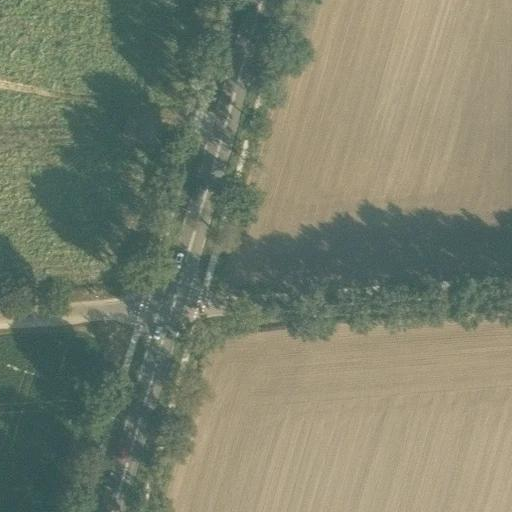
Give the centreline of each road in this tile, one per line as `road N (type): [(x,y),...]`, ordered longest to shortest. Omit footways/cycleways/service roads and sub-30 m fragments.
road 1 (unclassified): [(173,306),(511,294)]
road 2 (secondary): [(173,306),(263,0)]
road 3 (secondary): [(115,511),(173,306)]
road 4 (unclassified): [(0,312),(173,306)]
